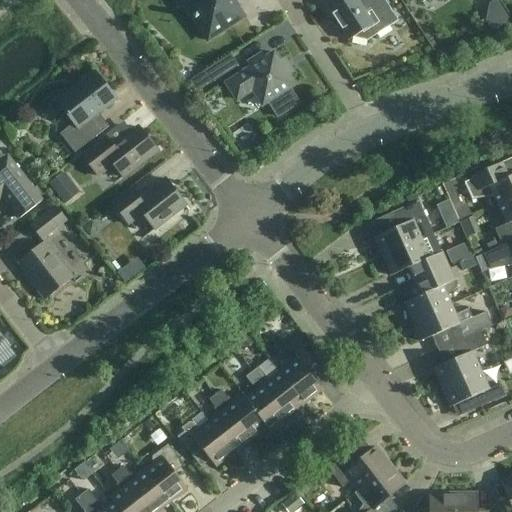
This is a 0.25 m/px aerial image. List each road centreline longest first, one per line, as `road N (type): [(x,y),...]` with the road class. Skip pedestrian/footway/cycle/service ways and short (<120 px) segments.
road 1 (residential): [(246,215),(77,0)]
road 2 (tertiary): [(56,361),(246,215)]
road 3 (unclassified): [(377,385),(246,215)]
road 4 (residential): [(217,511),(377,385)]
road 5 (unclassified): [(511,434),(467,453),(429,447),(377,385)]
road 6 (residential): [(369,130),(292,0)]
road 7 (tertiary): [(369,130),(511,80)]
road 8 (tertiary): [(246,215),(369,130)]
